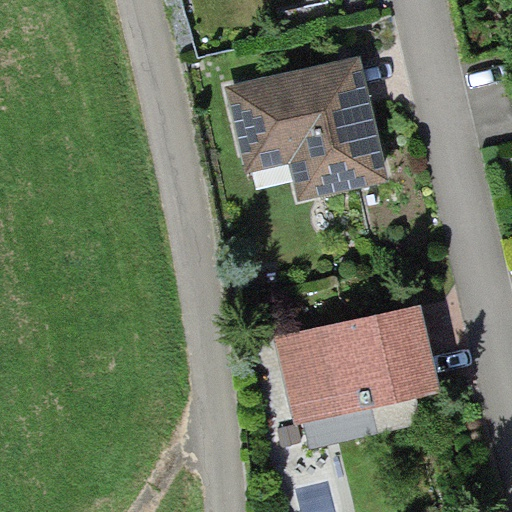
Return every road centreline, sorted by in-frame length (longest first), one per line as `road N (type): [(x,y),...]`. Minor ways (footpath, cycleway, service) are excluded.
road 1 (residential): [(135,0),(210,383),(220,511)]
road 2 (residential): [(414,0),(490,314)]
road 3 (track): [(132,511),(210,383)]
